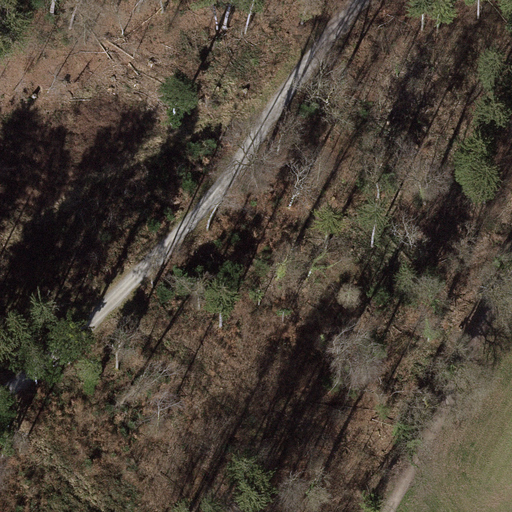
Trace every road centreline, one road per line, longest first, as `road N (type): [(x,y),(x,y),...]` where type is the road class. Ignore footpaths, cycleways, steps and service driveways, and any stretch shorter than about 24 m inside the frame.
road 1 (track): [(366,0),(235,177),(0,399)]
road 2 (track): [(390,511),(511,265)]
